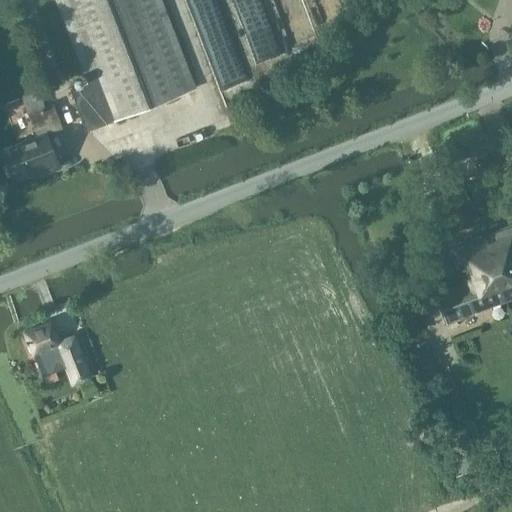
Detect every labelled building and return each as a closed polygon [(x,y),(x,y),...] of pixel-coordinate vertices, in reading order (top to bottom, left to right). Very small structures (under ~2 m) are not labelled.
[(54,0),(83,74),(87,84),(70,91),(86,131),(196,88),(162,0),(54,0)] [(213,53),(225,48),(228,55),(244,48),(223,1),(214,5),(219,16),(201,24),(213,53)] [(0,149),(12,180),(38,171),(39,174),(60,166),(47,133),(62,128),(53,103),(45,106),(39,91),(21,98),(28,113),(36,136),(0,149)] [(511,299),(511,224),(450,249),(461,283),(435,292),(446,323),(495,306),(511,299)] [(51,323),(25,333),(42,376),(43,375),(46,384),(58,379),(55,371),(66,366),(73,384),(90,377),(73,336),(59,342),(51,323)] [(95,380),(80,386),(84,397),(99,391),(95,380)] [(466,428),(440,439),(456,475),(481,464),(466,428)]
